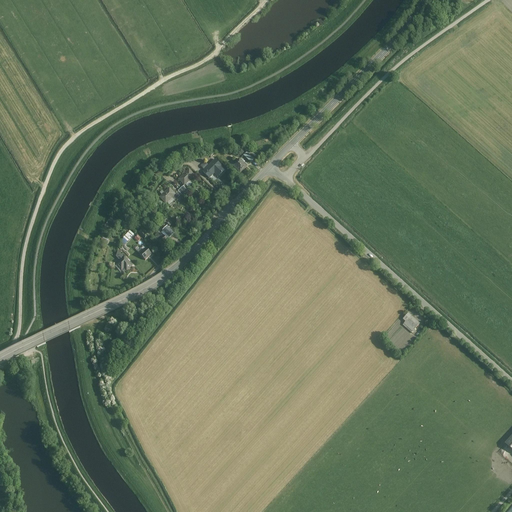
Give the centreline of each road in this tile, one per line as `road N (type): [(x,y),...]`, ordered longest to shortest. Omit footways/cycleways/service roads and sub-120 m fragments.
road 1 (track): [(0,350),(17,342),(30,231),(65,146),(221,48)]
road 2 (tertiary): [(269,167),(159,282),(0,360)]
road 3 (unclassified): [(269,167),(511,381)]
road 4 (tertiary): [(291,144),(373,62),(420,0)]
